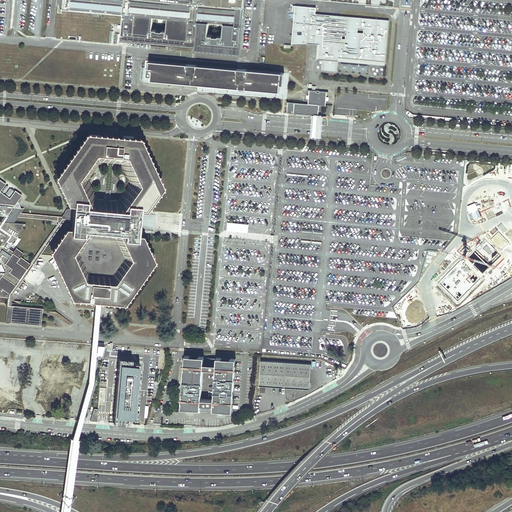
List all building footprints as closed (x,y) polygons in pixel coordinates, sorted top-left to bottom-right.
[(63,0),(63,5),(124,11),(124,0),(63,0)] [(124,0),(124,11),(121,37),(125,38),(226,47),(225,52),(233,52),(233,54),(241,54),(245,0),(124,0)] [(316,7),(293,5),(292,11),(295,12),(292,45),(307,44),(308,43),(320,44),(318,59),(323,60),(322,70),(337,72),(338,57),(385,62),(389,21),(315,14),(316,7)] [(285,71),(146,59),(145,66),(148,66),(147,74),(152,74),(151,78),(280,89),(280,83),(283,83),(285,71)] [(313,90),(309,90),(309,97),(308,104),(288,102),(287,113),(312,115),(313,115),(313,113),(318,114),(319,105),(326,106),(326,99),(327,92),(313,90)] [(313,115),(312,115),(310,137),(321,138),(323,116),(313,115)] [(87,131),(55,176),(68,201),(74,201),(75,196),(87,197),(87,203),(92,204),(79,175),(97,149),(128,152),(142,181),(124,207),(129,207),(129,200),(142,201),(141,208),(147,208),(164,186),(141,136),(87,131)] [(0,295),(7,296),(7,306),(6,322),(41,325),(43,309),(11,306),(13,294),(33,265),(30,263),(20,256),(23,252),(16,248),(14,252),(9,248),(26,224),(14,222),(18,217),(19,215),(21,213),(24,208),(22,208),(13,207),(18,200),(22,194),(16,190),(15,191),(10,198),(0,191),(5,184),(5,183),(0,179),(0,214),(5,215),(1,221),(0,221),(0,295)] [(15,191),(5,184),(0,191),(10,198),(15,191)] [(87,197),(75,196),(74,201),(74,209),(72,220),(72,226),(72,230),(84,232),(85,227),(90,227),(120,230),(126,230),(126,235),(139,237),(139,232),(139,231),(139,229),(140,220),(141,213),(141,210),(141,208),(142,201),(129,200),(129,207),(124,207),(92,204),(87,203),(87,197)] [(74,209),(67,208),(64,213),(62,217),(21,213),(19,215),(18,217),(57,220),(58,223),(30,263),(33,265),(65,219),(72,220),(74,209)] [(50,249),(73,297),(96,299),(98,299),(101,299),(112,301),(126,302),(156,258),(145,235),(144,232),(139,232),(139,237),(126,235),(126,230),(120,230),(133,257),(115,281),(86,278),(73,251),(90,227),(85,227),(84,232),(72,230),(72,226),(67,226),(50,249)] [(72,437),(61,511),(67,511),(78,438),(94,381),(96,355),(97,353),(97,352),(101,299),(98,299),(96,299),(89,379),(72,437)] [(133,351),(107,349),(96,416),(139,417),(156,353),(148,354),(133,351)] [(204,357),(184,355),(181,408),(200,409),(200,404),(201,400),(203,370),(203,360),(204,357)] [(48,377),(39,397),(45,403),(50,409),(62,383),(81,381),(79,366),(60,368),(53,358),(41,367),(48,377)] [(216,361),(203,360),(203,370),(215,371),(213,401),(201,400),(200,404),(213,405),(212,410),(232,411),(235,359),(216,358),(216,361)] [(261,360),(259,385),(284,387),(286,362),(261,360)] [(311,364),(286,362),(284,387),(310,389),(311,364)]
